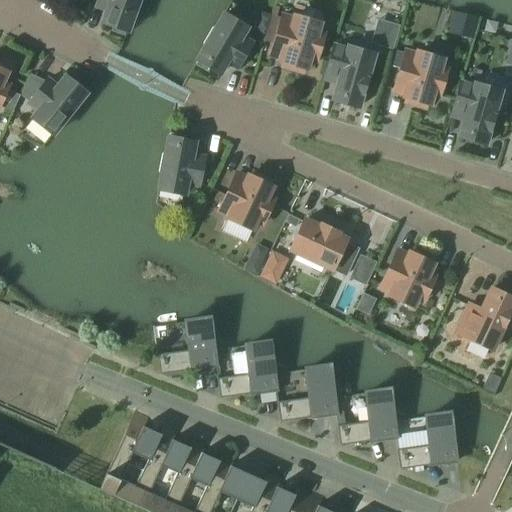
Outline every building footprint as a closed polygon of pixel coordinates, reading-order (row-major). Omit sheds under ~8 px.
[(98,0),(96,6),(108,10),(103,23),(113,27),(111,31),(126,37),(133,16),(136,17),(142,0),(98,0)] [(247,27),(226,15),(225,14),(216,29),(213,27),(203,44),(206,46),(195,65),(208,73),(211,69),(220,74),(227,62),(238,68),(252,44),(241,37),(247,27)] [(282,16),(271,55),(282,58),(281,62),(291,65),(290,69),(303,72),(304,69),(306,69),(310,58),(317,60),(324,35),(317,33),(320,23),(295,16),(294,20),(282,16)] [(370,44),(393,50),(399,26),(377,19),(370,44)] [(374,54),(349,47),(348,50),(334,46),(326,73),(340,77),(333,100),(337,101),(337,102),(354,107),(354,106),(358,108),(362,94),(363,94),(367,80),(366,79),(374,54)] [(405,52),(394,91),(405,94),(404,98),(414,101),(413,104),(425,108),(427,104),(429,105),(433,94),(440,96),(447,71),(440,69),(443,59),(418,52),(417,55),(405,52)] [(0,106),(12,112),(20,96),(7,90),(9,86),(2,83),(7,72),(5,71),(6,67),(0,64),(0,106)] [(47,80),(29,102),(39,110),(32,119),(52,135),(63,122),(65,124),(78,109),(75,107),(89,89),(77,79),(74,83),(66,77),(57,88),(47,80)] [(461,83),(453,110),(467,114),(460,137),(464,138),(463,139),(481,144),(481,143),(485,145),(489,131),(494,116),(493,116),(500,91),(476,84),(475,87),(461,83)] [(186,136),(171,133),(170,133),(166,154),(163,154),(159,173),(162,174),(159,190),(184,195),(187,184),(199,186),(204,158),(192,156),(195,142),(185,140),(186,136)] [(258,180),(249,176),(247,179),(237,174),(219,211),(230,216),(229,219),(252,230),(256,221),(263,224),(274,201),(267,198),(273,187),(270,186),(272,182),(260,176),(258,180)] [(296,228),(299,220),(288,215),(284,223),(296,228)] [(320,228),(304,221),(290,250),(346,276),(358,249),(345,243),(346,241),(336,236),(338,233),(322,225),(320,228)] [(410,253),(408,256),(397,251),(380,288),(391,293),(389,296),(413,307),(417,298),(423,301),(435,278),(428,275),(433,264),(431,263),(432,259),(420,253),(419,257),(410,253)] [(375,263),(361,256),(351,278),(365,285),(375,263)] [(256,276),(261,266),(248,259),(243,269),(256,276)] [(492,289),(482,310),(470,305),(456,334),(492,350),(503,326),(503,327),(510,313),(509,313),(511,306),(511,298),(511,297),(496,290),(495,290),(492,289)] [(159,375),(217,366),(211,331),(212,331),(211,325),(210,319),(184,323),(188,350),(157,355),(159,375)] [(219,398),(277,390),(271,355),(272,354),(271,349),(270,343),(244,346),(248,374),(217,379),(219,398)] [(279,422),(337,414),(331,378),(332,378),(331,372),(330,366),(304,370),(308,398),(277,402),(279,422)] [(339,446),(397,438),(391,402),(392,402),(391,396),(390,390),(364,394),(368,422),(337,426),(339,446)] [(160,434),(144,427),(148,418),(134,412),(99,490),(129,504),(160,434)] [(399,470),(456,461),(454,445),(451,426),(452,426),(451,420),(450,414),(423,418),(427,445),(397,450),(399,470)] [(160,434),(129,504),(146,511),(160,511),(189,447),(173,440),(177,431),(163,425),(160,434)] [(189,447),(160,511),(195,511),(218,461),(218,460),(202,453),(206,445),(193,438),(189,447)] [(218,461),(195,511),(230,511),(248,474),(231,466),(235,458),(222,452),(218,460),(218,461)] [(265,511),(277,487),(278,487),(282,479),(281,478),(268,473),(264,481),(248,474),(230,511),(265,511)] [(300,511),(310,491),(297,486),(293,494),(278,487),(277,487),(265,511),(300,511)] [(310,491),(300,511),(331,511),(319,506),(323,497),(310,491)]
